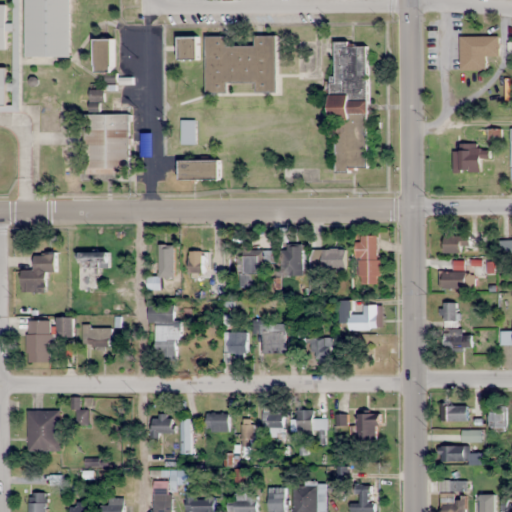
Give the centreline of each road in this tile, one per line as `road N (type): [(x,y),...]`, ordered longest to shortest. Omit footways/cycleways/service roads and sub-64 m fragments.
road 1 (tertiary): [(414,511),(410,0)]
road 2 (residential): [(511,208),(0,211)]
road 3 (residential): [(511,382),(3,387)]
road 4 (residential): [(411,3),(146,7)]
road 5 (residential): [(0,511),(0,255)]
